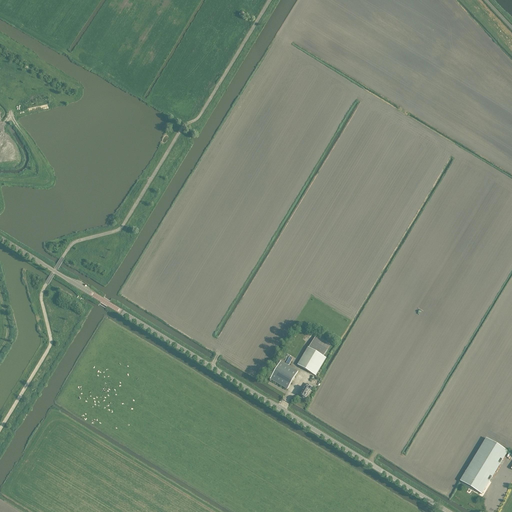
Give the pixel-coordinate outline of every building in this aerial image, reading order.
[(316,335),(309,347),(323,356),(331,344),(316,335)] [(308,346),(297,365),(316,375),(326,358),(323,356),(309,347),(308,346)] [(281,361),(270,379),(287,389),(298,371),(281,361)] [(305,398),(310,390),(307,388),(309,385),(307,383),(304,386),(305,386),(299,394),(305,398)] [(460,480),(482,494),(482,493),(508,451),(486,438),(460,480)]
